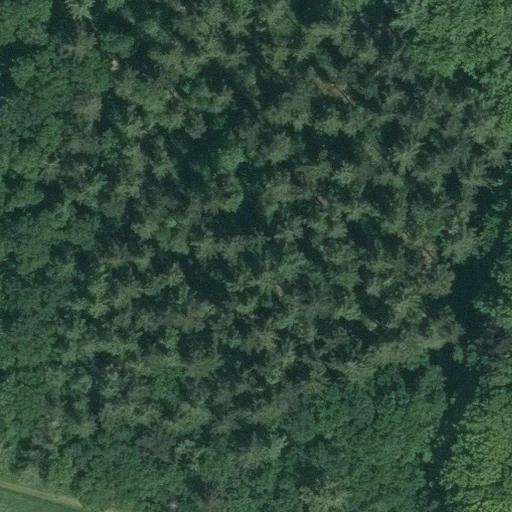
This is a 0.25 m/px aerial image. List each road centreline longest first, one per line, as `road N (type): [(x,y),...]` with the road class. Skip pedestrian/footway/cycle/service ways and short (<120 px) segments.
road 1 (track): [(299,0),(257,511)]
road 2 (track): [(511,90),(352,0)]
